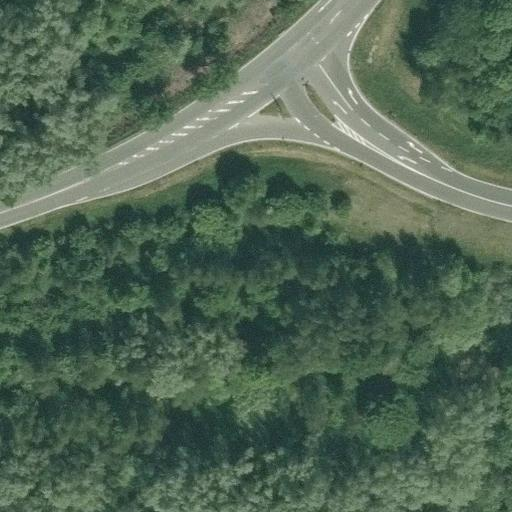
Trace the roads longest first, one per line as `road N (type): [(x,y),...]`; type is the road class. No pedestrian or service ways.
road 1 (primary): [(159,146),(231,127),(287,124),(392,148)]
road 2 (tertiary): [(159,146),(0,208)]
road 3 (tertiary): [(291,55),(233,103),(159,146)]
road 4 (primary): [(392,148),(339,109),(291,55)]
road 5 (primary): [(511,200),(445,179),(392,148)]
